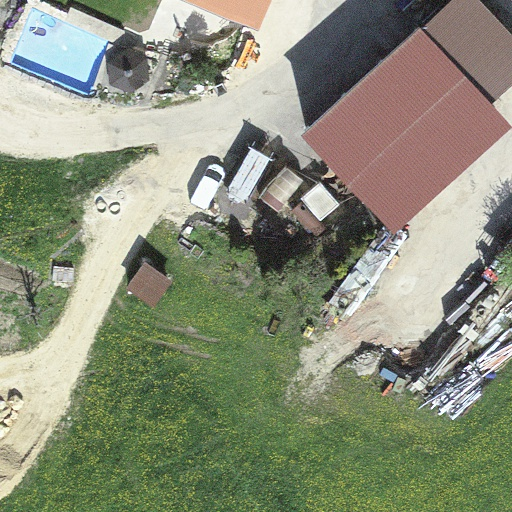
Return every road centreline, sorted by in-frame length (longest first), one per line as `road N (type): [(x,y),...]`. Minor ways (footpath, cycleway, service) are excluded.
road 1 (track): [(0,113),(76,133),(141,135),(215,123),(265,99),(316,53),(349,0)]
road 2 (track): [(511,165),(374,291)]
